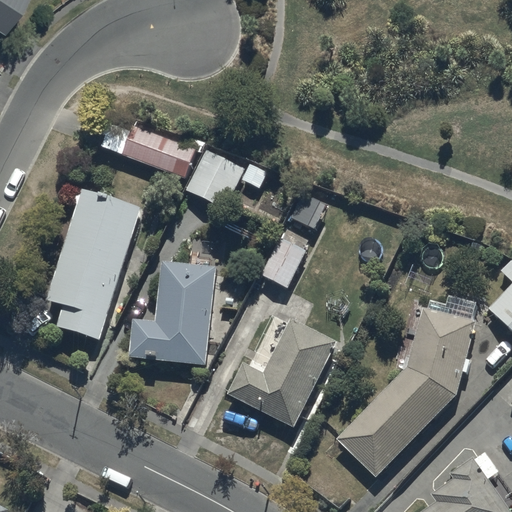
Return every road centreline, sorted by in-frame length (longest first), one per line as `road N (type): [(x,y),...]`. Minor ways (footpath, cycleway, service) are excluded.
road 1 (residential): [(0,175),(68,53),(118,27),(187,27)]
road 2 (residential): [(0,393),(232,511)]
